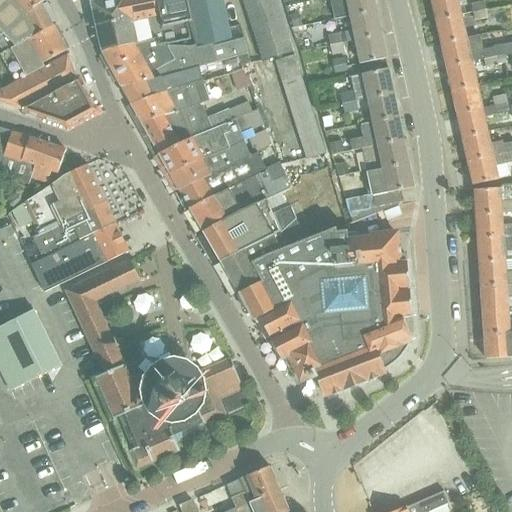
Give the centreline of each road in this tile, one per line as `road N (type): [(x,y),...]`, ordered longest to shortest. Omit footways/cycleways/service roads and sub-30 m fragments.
road 1 (secondary): [(334,459),(420,387),(441,352),(424,128),(397,0)]
road 2 (residential): [(300,441),(131,145)]
road 3 (residential): [(300,441),(269,445),(117,511)]
road 4 (residential): [(131,145),(65,0)]
road 5 (residential): [(0,112),(74,139),(131,145)]
